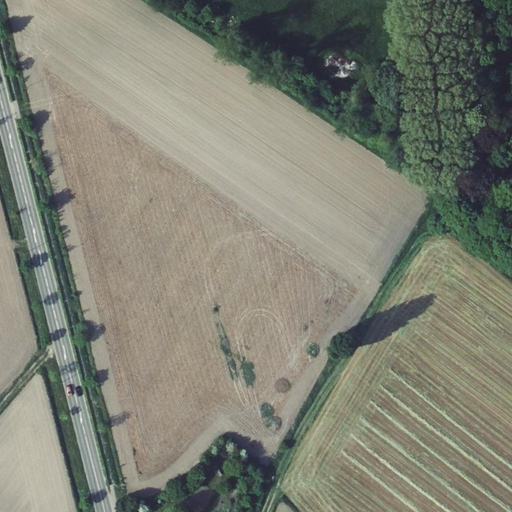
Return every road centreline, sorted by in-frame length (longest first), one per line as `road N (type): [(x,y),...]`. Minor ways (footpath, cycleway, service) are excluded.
road 1 (track): [(511,281),(427,218),(268,474),(259,511)]
road 2 (tertiary): [(0,96),(104,511)]
